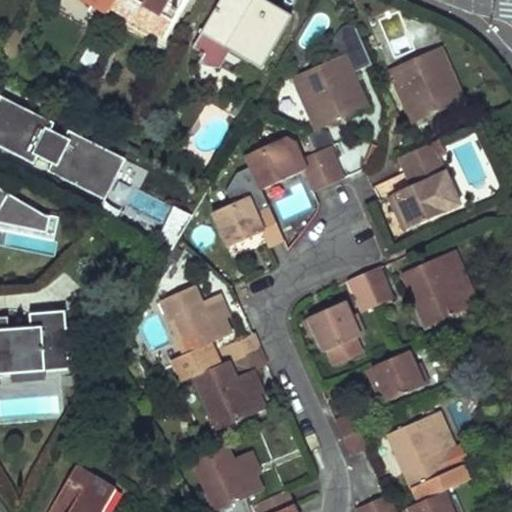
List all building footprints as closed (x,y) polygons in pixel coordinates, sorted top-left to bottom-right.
[(117,1),(115,0),(87,0),(110,13),(117,1)] [(117,0),(117,1),(132,10),(137,1),(173,22),(186,0),(117,0)] [(226,0),(219,0),(199,35),(262,70),(290,19),(255,0),(251,0),(245,10),(226,0)] [(403,103),(412,99),(420,120),(458,103),(452,87),(458,85),(442,48),(389,71),(403,103)] [(315,106),(324,127),(359,112),(352,96),(359,93),(342,56),(292,78),(306,110),(315,106)] [(465,100),(458,85),(452,87),(458,103),(465,100)] [(352,96),(359,112),(366,109),(359,93),(352,96)] [(68,130),(65,137),(52,131),(55,124),(0,95),(0,148),(34,166),(38,157),(51,164),(47,172),(105,201),(126,159),(68,130)] [(412,123),(420,120),(412,99),(403,103),(412,123)] [(315,106),(306,110),(315,131),(324,127),(315,106)] [(285,141),(246,158),(260,190),(304,172),(299,161),(302,160),(296,147),(285,141)] [(460,207),(432,142),(399,157),(412,185),(394,194),(410,228),(460,207)] [(329,147),(314,155),(329,187),(345,180),(329,147)] [(314,194),(329,187),(314,155),(302,160),(299,161),(304,172),(314,194)] [(0,224),(47,235),(51,217),(45,216),(0,188),(0,224)] [(404,232),(410,228),(394,194),(388,197),(404,232)] [(283,241),(268,208),(253,215),(246,200),(211,215),(226,249),(260,234),(263,240),(266,248),(283,241)] [(171,252),(193,217),(174,207),(155,243),(171,252)] [(260,234),(226,249),(229,255),(263,240),(260,234)] [(453,251),(402,274),(416,305),(424,301),(434,323),(471,307),(464,291),(470,288),(453,251)] [(378,269),(364,275),(377,306),(392,299),(378,269)] [(377,306),(364,275),(348,283),(362,312),(377,306)] [(184,334),(191,350),(228,333),(221,318),(218,312),(225,308),(219,293),(200,301),(193,286),(160,301),(176,337),(184,334)] [(464,291),(471,307),(477,304),(470,288),(464,291)] [(424,301),(416,305),(426,326),(434,323),(424,301)] [(351,317),(343,303),(308,319),(316,335),(323,353),(328,351),(335,367),(361,355),(354,340),(359,337),(351,317)] [(218,312),(221,318),(228,315),(225,308),(218,312)] [(0,376),(70,371),(69,354),(75,354),(73,329),(67,329),(65,311),(29,314),(30,328),(9,330),(8,317),(0,317),(0,376)] [(356,315),(351,317),(359,337),(365,335),(356,315)] [(310,338),(316,335),(308,319),(302,321),(310,338)] [(219,347),(227,364),(258,350),(250,333),(219,347)] [(184,334),(176,337),(183,353),(191,350),(184,334)] [(227,364),(194,379),(210,414),(217,410),(224,425),(262,408),(255,393),(252,388),(259,385),(252,370),(265,364),(258,350),(227,364)] [(406,354),(373,369),(389,404),(422,388),(413,368),(406,354)] [(413,368),(422,388),(429,385),(419,365),(413,368)] [(366,372),(382,407),(389,404),(373,369),(366,372)] [(259,385),(252,388),(255,393),(261,391),(259,385)] [(217,410),(210,414),(216,429),(224,425),(217,410)] [(440,413),(389,436),(403,467),(411,463),(421,486),(457,469),(450,453),(455,450),(440,413)] [(365,449),(359,433),(351,416),(336,422),(351,456),(365,449)] [(225,445),(191,460),(207,495),(215,491),(223,508),(258,492),(251,477),(249,470),(254,468),(248,451),(231,459),(225,445)] [(450,453),(457,469),(463,466),(455,450),(450,453)] [(105,511),(119,489),(78,464),(51,511),(105,511)] [(254,468),(249,470),(251,477),(257,474),(254,468)] [(215,491),(207,495),(214,511),(223,508),(215,491)] [(252,505),(255,511),(278,511),(292,506),(284,491),(252,505)] [(444,494),(408,510),(408,511),(451,511),(450,509),(444,494)] [(358,510),(358,511),(394,511),(388,497),(358,510)] [(223,511),(248,511),(245,501),(223,509),(223,511)]
